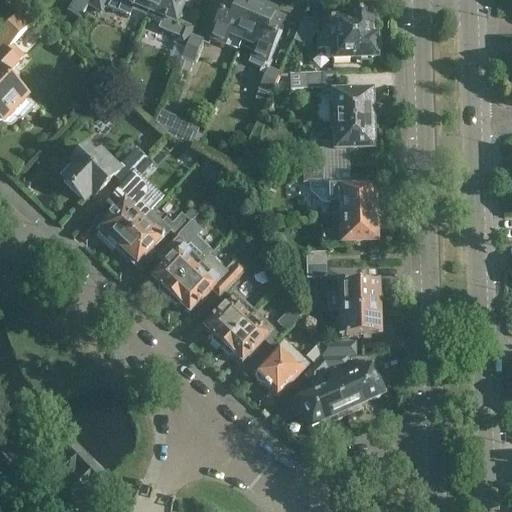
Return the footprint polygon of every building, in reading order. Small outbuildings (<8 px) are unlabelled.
[(92,0),(91,2),(88,7),(100,15),(104,9),(107,10),(107,9),(118,13),(129,18),(132,10),(147,16),(154,0),(92,0)] [(154,0),(147,16),(162,22),(159,30),(170,35),(170,36),(175,38),(172,45),(185,50),(190,38),(190,37),(193,30),(175,22),(182,7),(187,10),(191,0),(154,0)] [(210,40),(224,46),(238,52),(239,49),(257,7),(239,0),(238,2),(232,0),(227,0),(223,11),(219,9),(208,37),(211,38),(210,40)] [(0,124),(1,125),(5,126),(10,127),(13,123),(12,119),(11,117),(25,102),(3,82),(21,62),(9,50),(41,16),(29,5),(0,35),(0,50),(4,54),(0,58),(0,124)] [(239,49),(252,54),(248,65),(260,71),(259,75),(264,78),(258,93),(255,102),(265,106),(279,75),(268,70),(271,63),(269,62),(281,34),(278,33),(283,21),(273,17),(274,15),(257,7),(239,49)] [(324,35),(317,35),(317,51),(332,50),(332,62),(375,61),(375,41),(370,41),(369,17),(349,18),(349,22),(324,23),(324,35)] [(303,20),(293,42),(308,49),(318,26),(303,20)] [(190,38),(185,50),(177,69),(188,74),(202,42),(190,38)] [(335,75),(289,76),(290,91),(300,91),(300,92),(320,91),(321,98),(333,98),(334,125),(376,123),(375,110),(371,110),(371,95),(337,96),(335,75)] [(161,114),(155,124),(171,140),(190,150),(198,132),(161,114)] [(323,149),(302,150),(303,162),(304,173),(345,171),(344,153),(372,152),(372,137),(376,137),(376,123),(334,125),(334,144),(322,145),(323,149)] [(113,178),(122,187),(133,175),(146,161),(136,151),(118,171),(99,153),(92,160),(84,152),(70,167),(75,171),(62,184),(83,204),(91,197),(93,199),(113,178)] [(304,173),(302,173),(303,185),(309,185),(309,193),(322,205),(331,205),(331,220),(379,218),(378,201),(374,201),(374,190),(346,191),(345,171),(304,173)] [(122,187),(105,205),(114,214),(105,224),(106,225),(99,232),(105,238),(103,241),(115,252),(150,215),(141,205),(144,202),(146,198),(147,193),(146,188),(143,184),(133,175),(122,187)] [(249,200),(240,191),(228,201),(237,212),(249,200)] [(199,214),(193,208),(184,218),(191,225),(199,214)] [(150,215),(115,252),(127,264),(130,261),(136,267),(143,260),(144,261),(170,233),(184,219),(181,216),(172,226),(165,220),(161,224),(150,215)] [(191,225),(184,218),(184,219),(170,233),(177,240),(191,225)] [(379,218),(331,220),(332,232),(331,232),(331,233),(322,234),(321,247),(376,246),(376,236),(380,236),(379,218)] [(198,232),(191,225),(177,240),(184,247),(198,232)] [(150,281),(170,299),(202,265),(184,248),(150,281)] [(282,262),(270,248),(257,259),(268,270),(277,267),(282,262)] [(325,255),(305,255),(306,268),(326,268),(325,255)] [(202,265),(170,299),(189,317),(211,293),(218,300),(245,272),(234,262),(224,272),(208,257),(202,265)] [(326,268),(306,268),(306,281),(326,280),(326,268)] [(332,313),(343,312),(379,311),(378,285),(338,287),(339,296),(331,297),(332,313)] [(203,330),(222,348),(255,313),(236,296),(203,330)] [(297,306),(281,323),(289,330),(302,316),(297,306)] [(379,311),(343,312),(343,325),(340,326),(340,338),(380,337),(379,311)] [(255,313),(222,348),(241,367),(274,332),(255,313)] [(277,400),(295,381),(308,367),(285,345),(254,378),(277,400)] [(316,348),(322,360),(346,359),(346,346),(316,347),(316,348)] [(315,367),(322,360),(316,348),(306,359),(315,367)] [(346,359),(322,360),(333,389),(346,418),(359,412),(357,409),(381,398),(374,383),(380,380),(374,367),(361,373),(362,376),(351,381),(347,371),(346,359)] [(333,389),(322,360),(315,367),(305,378),(313,386),(317,396),(305,402),(304,399),(291,405),(297,419),(303,416),(309,431),(332,420),(334,424),(346,418),(333,389)] [(62,459),(47,474),(76,503),(90,490),(105,505),(118,493),(104,478),(73,446),(61,458),(62,459)]
